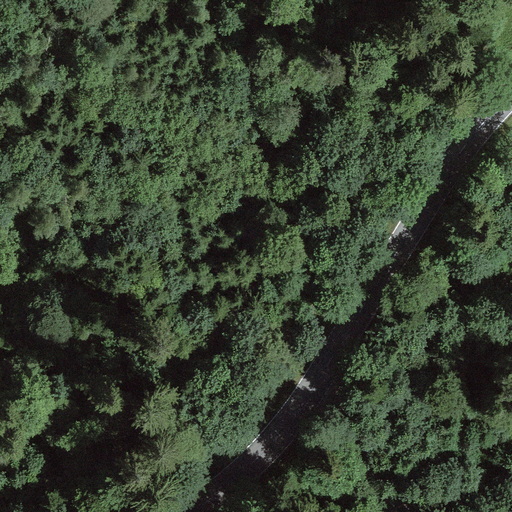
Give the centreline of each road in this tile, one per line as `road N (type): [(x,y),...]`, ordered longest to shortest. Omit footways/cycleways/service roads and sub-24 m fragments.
road 1 (secondary): [(192,511),(297,411),(487,118),(511,94)]
road 2 (track): [(318,379),(395,511)]
